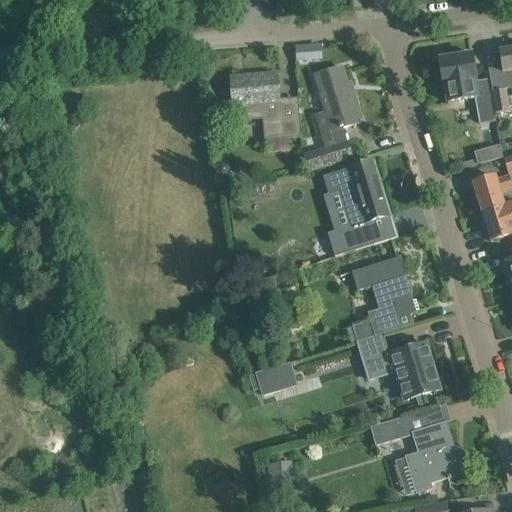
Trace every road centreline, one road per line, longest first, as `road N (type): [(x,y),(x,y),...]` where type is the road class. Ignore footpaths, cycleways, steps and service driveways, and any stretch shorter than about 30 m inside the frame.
road 1 (residential): [(511,442),(387,27)]
road 2 (track): [(253,36),(0,59)]
road 3 (unclassified): [(253,36),(387,27)]
road 4 (unclassified): [(387,27),(511,7)]
